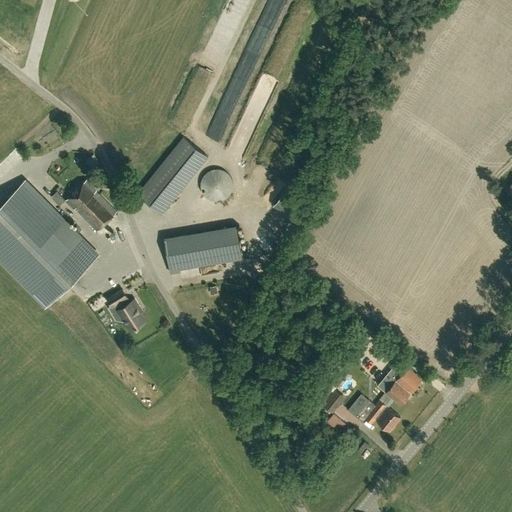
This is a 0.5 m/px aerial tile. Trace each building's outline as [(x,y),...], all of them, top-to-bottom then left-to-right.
[(183,136),(138,192),(162,212),(208,155),(183,136)] [(201,179),(200,185),(201,190),(203,194),(207,198),(212,200),(217,201),(222,200),(227,198),(231,194),(233,189),(234,184),(233,179),(231,174),(227,170),(222,168),(217,167),(212,168),(207,171),(203,174),(201,179)] [(97,230),(116,211),(96,190),(96,189),(87,179),(86,178),(64,199),(73,208),(74,208),(97,230)] [(98,254),(24,180),(0,203),(0,258),(46,305),(98,254)] [(165,239),(171,270),(242,258),(237,226),(165,239)] [(223,280),(211,285),(221,312),(233,307),(223,280)] [(134,298),(130,300),(127,296),(122,288),(107,297),(112,304),(112,305),(116,303),(127,321),(132,330),(145,322),(137,308),(136,306),(138,305),(134,298)] [(112,305),(112,304),(109,306),(116,319),(127,321),(116,303),(112,305)] [(399,359),(377,385),(401,405),(423,378),(399,359)] [(370,373),(377,378),(381,373),(374,368),(370,373)] [(333,413),(346,396),(336,388),(322,404),(333,413)] [(375,418),(390,431),(400,417),(380,400),(375,406),(361,394),(348,410),(363,421),(365,418),(371,423),(375,418)]
